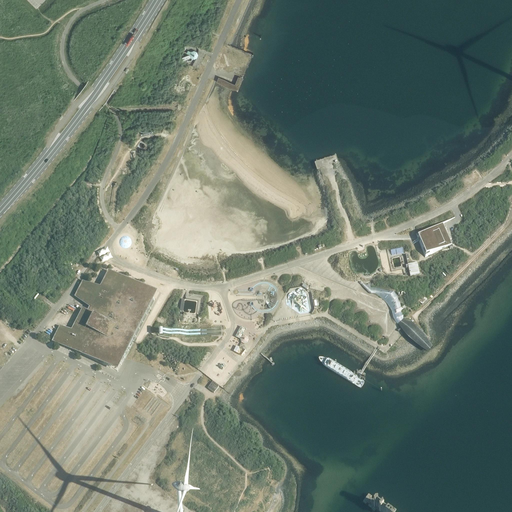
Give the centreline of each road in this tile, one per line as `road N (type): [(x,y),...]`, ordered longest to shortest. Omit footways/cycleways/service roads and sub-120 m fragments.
road 1 (track): [(237,0),(161,173),(108,243),(114,258),(187,286),(224,286),(290,265)]
road 2 (primary): [(0,212),(157,0)]
road 3 (unclassified): [(96,511),(219,347)]
road 4 (track): [(382,234),(453,204),(511,155)]
road 5 (track): [(413,317),(511,214)]
